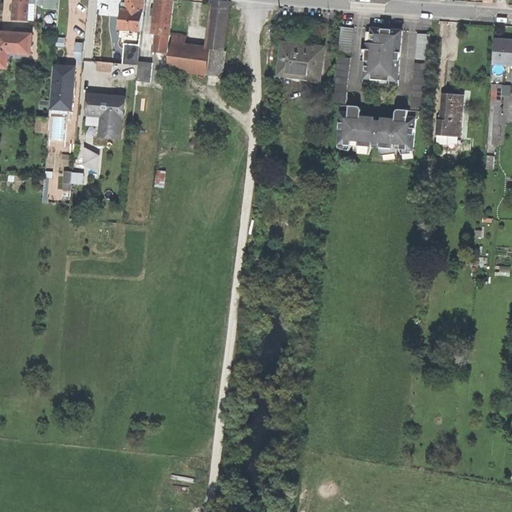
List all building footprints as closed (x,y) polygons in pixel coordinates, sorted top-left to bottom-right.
[(13,0),(13,20),(28,21),(29,3),(29,0),(13,0)] [(57,0),(44,0),(44,8),(57,9),(57,0)] [(120,29),(141,31),(144,0),(127,0),(126,7),(126,10),(122,10),(120,29)] [(159,34),(169,35),(174,1),(167,0),(156,0),(155,10),(153,10),(152,12),(152,14),(154,14),(152,33),(159,34)] [(216,0),(211,49),(225,51),(232,2),(219,0),(216,0)] [(339,52),(351,53),(354,28),(342,27),(339,52)] [(371,43),(368,43),(365,79),(379,80),(383,80),(398,82),(403,31),(387,29),(372,28),(372,32),(371,42),(371,43)] [(9,58),(9,53),(32,54),(33,34),(6,33),(0,32),(0,67),(8,68),(9,58)] [(416,59),(429,60),(431,34),(418,33),(416,59)] [(167,54),(169,35),(159,34),(156,53),(167,54)] [(169,69),(208,74),(211,49),(186,46),(187,37),(174,36),(169,69)] [(511,40),(495,39),(494,64),(511,65),(511,69),(511,68),(511,40)] [(79,64),(83,65),(83,61),(85,43),(77,43),(77,56),(79,60),(79,64)] [(125,44),(123,64),(138,66),(139,62),(141,46),(125,44)] [(301,46),(284,44),(281,74),(302,76),(303,73),(318,75),(319,66),(321,66),(323,50),(307,48),(307,47),(301,46)] [(211,49),(208,74),(221,76),(225,51),(211,49)] [(352,58),(338,56),(334,95),(332,104),(342,105),(347,106),(348,93),(347,92),(352,58)] [(113,63),(98,62),(97,71),(112,72),(113,63)] [(137,80),(151,82),(153,63),(139,62),(138,66),(137,80)] [(411,110),(419,111),(424,112),(428,64),(415,63),(411,110)] [(75,68),(54,66),(52,102),(51,111),(51,113),(71,115),(73,91),(75,68)] [(492,84),(488,144),(498,145),(502,85),(492,84)] [(438,121),(437,135),(448,136),(460,137),(463,96),(450,95),(443,94),(441,121),(438,121)] [(89,95),(87,114),(103,116),(101,136),(104,137),(120,138),(122,118),(124,118),(126,99),(95,96),(89,95)] [(40,110),(51,111),(52,102),(40,101),(40,110)] [(419,119),(419,111),(411,110),(400,110),(399,119),(396,119),(383,118),(382,121),(375,121),(375,118),(361,117),(358,116),(359,107),(347,106),(342,105),(339,144),(352,145),(353,140),(359,141),(359,146),(373,147),(373,143),(380,144),(380,147),(394,149),(395,144),(402,144),(401,149),(414,150),(416,119),(419,119)] [(48,133),(50,118),(40,117),(38,132),(48,133)] [(448,136),(437,135),(436,145),(447,146),(448,136)] [(373,147),(359,146),(356,146),(355,150),(370,155),(373,147)] [(397,149),(394,149),(380,147),(382,156),(397,154),(397,149)] [(165,172),(157,171),(156,186),(163,187),(165,172)] [(80,173),(73,172),(71,184),(79,184),(80,173)] [(250,271),(258,272),(260,254),(252,254),(250,271)]
